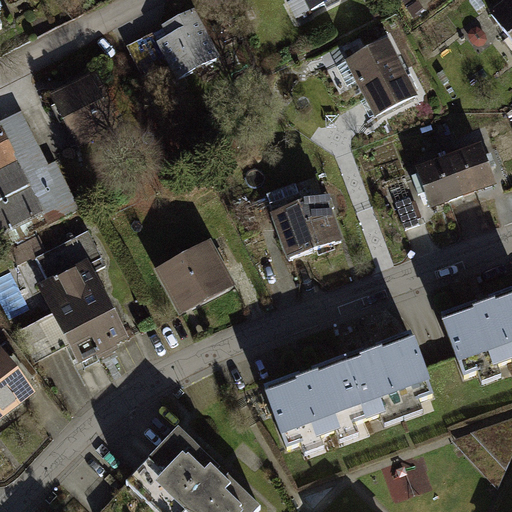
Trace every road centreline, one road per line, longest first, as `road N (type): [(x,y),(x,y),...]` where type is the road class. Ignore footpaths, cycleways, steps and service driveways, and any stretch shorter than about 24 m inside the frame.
road 1 (residential): [(511,237),(167,372),(94,425),(9,511)]
road 2 (residential): [(145,0),(0,73)]
